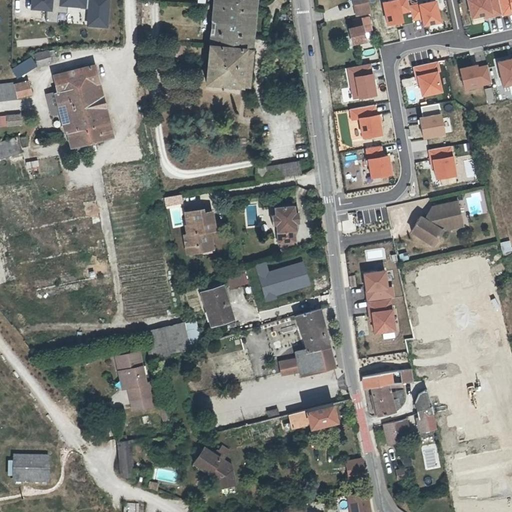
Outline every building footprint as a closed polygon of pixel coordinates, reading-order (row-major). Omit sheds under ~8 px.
[(51,0),(30,0),(30,8),(51,9),(51,0)] [(109,0),(88,0),(87,26),(107,28),(109,0)] [(212,0),(205,82),(247,86),(256,0),(212,0)] [(367,0),(356,0),(352,1),(355,16),(370,12),(367,0)] [(406,0),(389,0),(381,2),(385,26),(403,23),(401,15),(409,13),(406,0)] [(496,0),(468,0),(472,20),(500,14),(496,0)] [(511,0),(496,0),(500,14),(511,10),(511,0)] [(410,4),(412,24),(439,21),(437,1),(410,4)] [(359,20),(361,27),(348,29),(351,44),(364,41),(362,34),(369,32),(367,19),(359,20)] [(45,51),(33,54),(36,66),(48,64),(45,51)] [(171,66),(170,58),(159,58),(160,67),(171,66)] [(511,58),(498,62),(503,86),(511,83),(511,58)] [(439,61),(412,67),(415,84),(418,84),(420,96),(443,92),(438,71),(441,70),(439,61)] [(371,63),(347,67),(352,97),(375,94),(371,63)] [(477,64),(459,68),(463,89),(490,83),(487,65),(478,67),(477,64)] [(56,92),(56,93),(68,91),(74,123),(76,131),(65,133),(68,147),(70,147),(71,151),(80,148),(80,145),(109,139),(106,122),(96,125),(87,85),(96,83),(92,66),(52,76),(56,92)] [(1,84),(4,100),(16,99),(16,97),(28,95),(25,82),(13,84),(13,83),(1,84)] [(106,122),(96,83),(87,85),(96,125),(106,122)] [(59,113),(62,126),(74,123),(68,91),(56,93),(54,93),(57,105),(53,106),(55,114),(59,113)] [(439,103),(420,106),(422,117),(418,118),(422,137),(445,133),(439,103)] [(375,105),(349,109),(351,119),(358,118),(361,137),(381,134),(378,115),(376,115),(375,105)] [(18,114),(6,115),(6,123),(18,123),(18,114)] [(64,133),(65,133),(76,131),(74,123),(62,126),(64,133)] [(0,139),(0,207),(1,211),(23,205),(23,207),(35,204),(29,183),(20,152),(11,154),(11,152),(19,150),(15,135),(0,139)] [(381,145),(365,148),(369,175),(390,171),(387,153),(382,154),(381,145)] [(452,146),(429,149),(431,168),(433,168),(434,178),(456,176),(452,146)] [(158,190),(152,160),(100,169),(106,199),(158,190)] [(257,168),(259,182),(263,182),(270,180),(297,176),(303,175),(301,161),(257,168)] [(94,201),(5,221),(18,283),(108,263),(94,201)] [(420,218),(410,232),(431,247),(440,233),(451,230),(450,224),(459,222),(455,204),(431,209),(432,215),(429,219),(426,217),(423,221),(420,218)] [(297,231),(297,225),(296,214),(295,206),(276,208),(276,215),(272,216),(273,226),(277,226),(278,244),(296,243),(295,231),(297,231)] [(187,253),(199,250),(198,246),(211,244),(209,235),(208,234),(207,231),(215,229),(212,211),(203,212),(202,209),(185,212),(187,224),(184,224),(186,234),(183,234),(187,253)] [(355,214),(348,214),(349,221),(343,221),(344,233),(357,232),(355,214)] [(459,222),(450,224),(451,230),(461,228),(459,222)] [(502,253),(511,251),(509,240),(500,242),(502,253)] [(267,260),(254,263),(264,303),(275,300),(274,294),(309,285),(303,259),(269,268),(267,260)] [(384,268),(361,271),(370,333),(393,330),(384,268)] [(226,278),(230,290),(249,282),(244,271),(226,278)] [(45,281),(36,283),(39,296),(47,294),(45,281)] [(230,319),(221,287),(200,293),(210,325),(230,319)] [(292,352),(294,360),(297,371),(298,376),(333,367),(319,309),(294,315),(295,316),(304,348),(292,352)] [(168,326),(176,353),(189,349),(184,323),(168,326)] [(284,336),(296,333),(294,324),(282,326),(284,336)] [(153,360),(176,353),(168,326),(147,330),(148,337),(153,360)] [(300,336),(270,342),(272,348),(301,342),(300,336)] [(456,349),(464,381),(481,377),(483,384),(511,375),(511,365),(510,357),(478,364),(473,345),(456,349)] [(122,369),(126,387),(128,400),(149,396),(147,382),(143,383),(137,351),(114,356),(116,370),(122,369)] [(280,374),(297,371),(294,360),(277,364),(280,374)] [(120,388),(126,387),(122,369),(116,370),(120,388)] [(400,371),(402,383),(412,381),(412,380),(410,369),(400,371)] [(387,384),(386,373),(362,377),(363,387),(369,387),(387,384)] [(402,383),(387,384),(369,387),(375,414),(393,411),(399,405),(398,402),(404,400),(403,391),(395,392),(397,400),(391,402),(389,389),(402,387),(402,383)] [(424,388),(425,390),(428,404),(443,401),(439,385),(424,388)] [(417,415),(419,423),(431,421),(431,418),(428,404),(425,390),(418,393),(414,400),(417,414),(417,415)] [(128,400),(130,410),(151,406),(149,396),(128,400)] [(304,409),(308,424),(309,427),(334,421),(330,403),(304,409)] [(163,405),(158,406),(161,420),(166,419),(163,405)] [(287,413),(289,422),(291,428),(308,424),(304,409),(287,413)] [(419,423),(417,415),(415,416),(417,429),(432,426),(432,422),(419,425),(419,423)] [(393,421),(394,428),(408,425),(406,417),(393,421)] [(382,424),(385,441),(389,444),(397,442),(396,439),(394,428),(393,421),(382,424)] [(410,437),(408,425),(394,428),(396,439),(410,437)] [(134,480),(131,439),(118,439),(122,476),(134,480)] [(217,473),(218,479),(219,486),(234,483),(230,464),(222,458),(224,454),(216,449),(210,451),(203,446),(192,462),(204,470),(206,466),(217,473)] [(16,455),(15,482),(48,483),(47,456),(16,455)] [(410,466),(410,458),(402,457),(402,465),(410,466)] [(360,458),(344,462),(347,477),(363,474),(360,458)] [(204,470),(218,479),(217,473),(206,466),(204,470)] [(403,470),(394,471),(396,479),(404,477),(403,470)] [(349,510),(349,511),(370,511),(367,511),(366,507),(369,506),(366,492),(349,495),(348,495),(350,509),(349,510)] [(123,502),(122,511),(138,511),(138,503),(123,502)]
